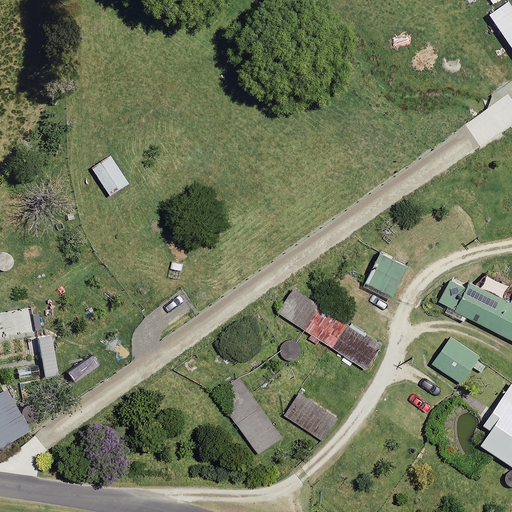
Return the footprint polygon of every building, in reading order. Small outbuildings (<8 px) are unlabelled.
[(242,209),(215,177),(197,193),(224,225),(242,209)] [(3,273),(5,272),(8,271),(9,270),(10,269),(12,267),(13,265),(13,263),(13,261),(13,259),(13,257),(12,255),(11,253),(10,252),(8,251),(6,250),(4,249),(2,249),(0,248),(0,272),(1,273),(3,273)] [(407,263),(380,249),(364,280),(390,294),(407,263)] [(256,292),(236,266),(206,288),(226,314),(256,292)] [(511,283),(479,268),(468,290),(448,280),(438,301),(511,337),(511,283)] [(292,287),(276,309),(363,367),(378,345),(292,287)] [(52,355),(48,330),(35,332),(38,357),(52,355)] [(477,355),(449,336),(431,362),(460,381),(477,355)] [(154,376),(140,356),(90,391),(103,411),(154,376)] [(282,435),(238,375),(221,388),(231,401),(224,406),(258,453),(282,435)] [(511,380),(510,379),(482,422),(490,428),(480,443),(511,464),(511,380)] [(0,444),(28,429),(4,386),(0,388),(0,444)] [(336,416),(300,392),(285,413),(321,438),(336,416)] [(88,417),(83,406),(59,418),(64,429),(88,417)]
